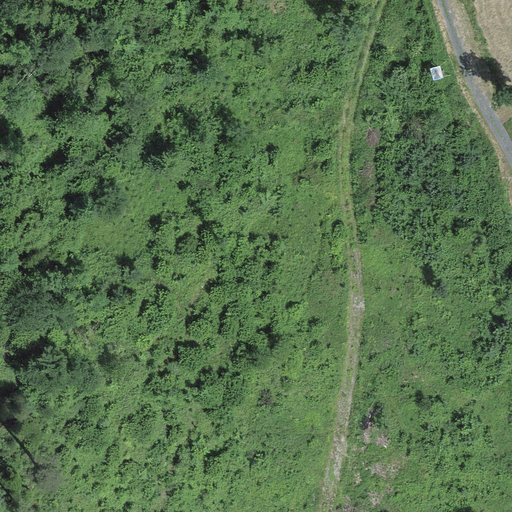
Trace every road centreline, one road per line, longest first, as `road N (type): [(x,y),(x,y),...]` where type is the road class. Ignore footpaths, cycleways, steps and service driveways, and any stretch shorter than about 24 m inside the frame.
road 1 (track): [(386,0),(355,84),(340,193),(363,268),(357,363)]
road 2 (track): [(442,0),(511,154)]
